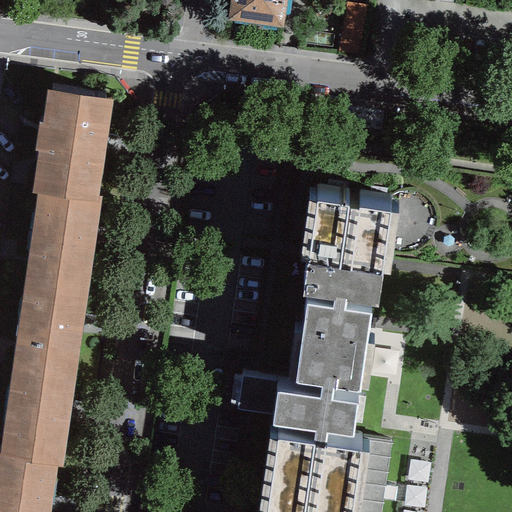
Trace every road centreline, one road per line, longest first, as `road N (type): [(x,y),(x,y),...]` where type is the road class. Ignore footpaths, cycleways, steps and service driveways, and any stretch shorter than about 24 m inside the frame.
road 1 (residential): [(167,61),(105,511)]
road 2 (unknown): [(179,511),(201,462),(262,150)]
road 3 (residential): [(186,63),(511,103)]
road 4 (residential): [(0,40),(167,61)]
